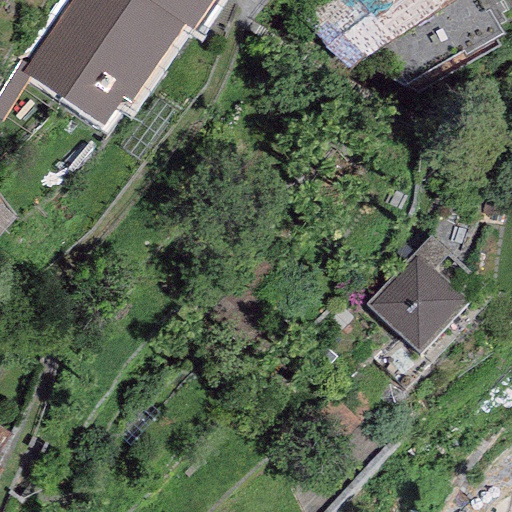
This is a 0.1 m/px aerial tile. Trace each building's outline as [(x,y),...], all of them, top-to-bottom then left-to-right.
[(212,0),(72,0),(22,72),(102,127),(120,100),(129,105),(184,25),(191,30),(212,0)] [(326,0),(305,14),(344,73),(454,0),(326,0)] [(484,284),(430,236),(365,307),(419,356),(484,284)] [(282,274),(258,252),(219,295),(243,317),(282,274)] [(0,450),(10,436),(0,428),(0,469),(0,468),(0,450)]
